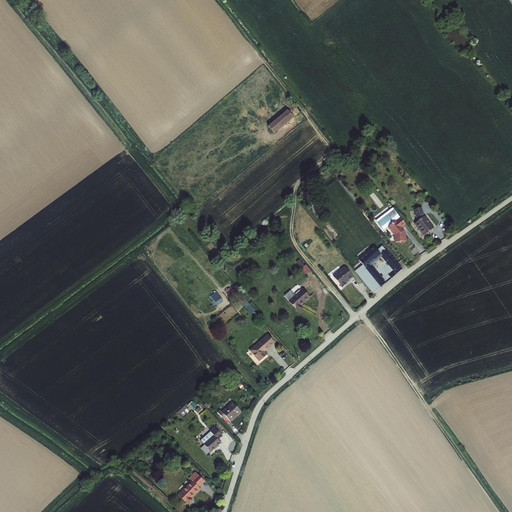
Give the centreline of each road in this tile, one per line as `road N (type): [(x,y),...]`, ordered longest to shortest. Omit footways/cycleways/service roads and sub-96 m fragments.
road 1 (unclassified): [(511,198),(411,269),(267,396),(224,511)]
road 2 (track): [(356,317),(290,229),(295,192),(328,158),(324,138),(214,0)]
road 3 (track): [(359,314),(504,511)]
